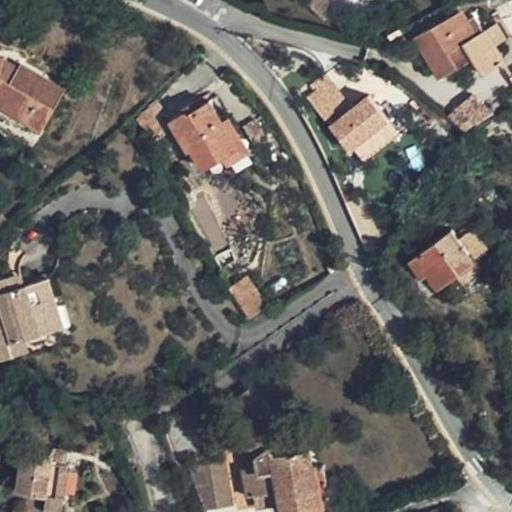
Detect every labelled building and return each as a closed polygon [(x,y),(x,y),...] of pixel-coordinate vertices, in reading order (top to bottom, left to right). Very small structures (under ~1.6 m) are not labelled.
[(311,0),(308,3),(326,19),(337,5),(331,0),(311,0)] [(505,61),(496,45),(486,29),(475,35),(459,9),(413,36),(437,77),(472,56),(483,74),(505,61)] [(486,29),(496,45),(507,38),(497,22),(486,29)] [(0,55),(0,107),(29,123),(35,111),(48,118),(66,87),(21,62),(19,67),(4,59),(5,57),(0,55)] [(327,124),(351,105),(327,76),(303,95),(327,124)] [(357,166),(398,136),(369,95),(328,125),(357,166)] [(448,112),(461,134),(490,116),(477,95),(448,112)] [(210,99),(194,110),(188,113),(186,111),(170,120),(188,150),(191,149),(204,169),(223,156),(239,146),(223,119),(210,99)] [(134,117),(147,132),(162,122),(160,119),(164,116),(154,102),(134,117)] [(188,113),(194,110),(190,103),(184,106),(186,111),(188,113)] [(42,130),(48,118),(35,111),(29,123),(42,130)] [(239,146),(247,141),(231,114),(223,119),(239,146)] [(244,124),(255,141),(267,135),(256,117),(244,124)] [(155,142),(163,136),(169,133),(162,122),(147,132),(155,142)] [(163,136),(155,142),(163,151),(170,146),(163,136)] [(239,146),(223,156),(228,165),(253,150),(247,141),(239,146)] [(452,228),(409,260),(422,278),(427,273),(438,287),(475,260),(473,258),(487,248),(473,228),(459,238),(452,228)] [(381,254),(396,275),(410,266),(395,245),(381,254)] [(21,272),(7,276),(11,288),(25,284),(21,272)] [(11,288),(7,276),(0,278),(0,359),(13,356),(9,342),(26,337),(64,326),(49,277),(25,284),(11,288)] [(230,288),(250,317),(267,306),(247,276),(230,288)] [(9,342),(13,356),(30,351),(26,337),(9,342)] [(280,503),(282,510),(320,504),(313,465),(310,448),(274,454),(269,448),(285,436),(266,411),(269,409),(250,386),(227,404),(244,427),(238,432),(257,457),(258,466),(247,467),(242,468),(247,495),(254,494),(278,490),(280,503)] [(46,495),(63,497),(68,462),(64,462),(65,451),(24,447),(19,491),(46,495)] [(246,458),(247,467),(258,466),(257,457),(246,458)] [(188,466),(205,510),(235,504),(226,459),(188,466)] [(320,504),(321,511),(332,511),(324,464),(313,465),(320,504)] [(278,490),(254,494),(256,508),(280,503),(278,490)] [(61,511),(63,497),(46,495),(44,511),(54,511),(61,511)]
